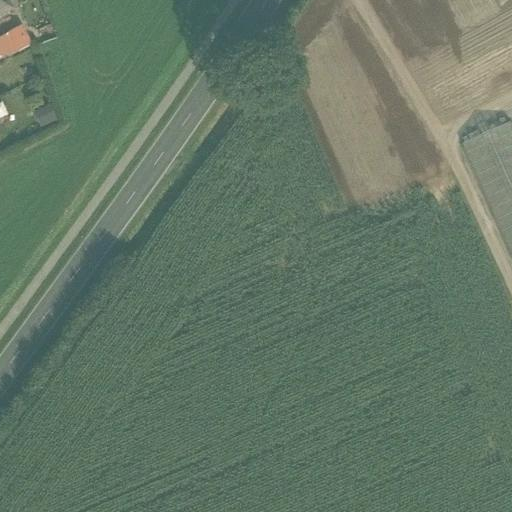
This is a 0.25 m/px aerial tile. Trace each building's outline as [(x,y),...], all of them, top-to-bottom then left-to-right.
[(7,0),(0,0),(0,18),(13,11),(7,0)] [(445,0),(461,28),(511,0),(445,0)] [(511,7),(410,65),(445,127),(511,90),(511,7)] [(1,45),(7,57),(22,50),(16,38),(1,45)] [(36,111),(41,127),(53,123),(48,107),(36,111)] [(511,128),(511,125),(461,148),(511,258),(511,128)]
